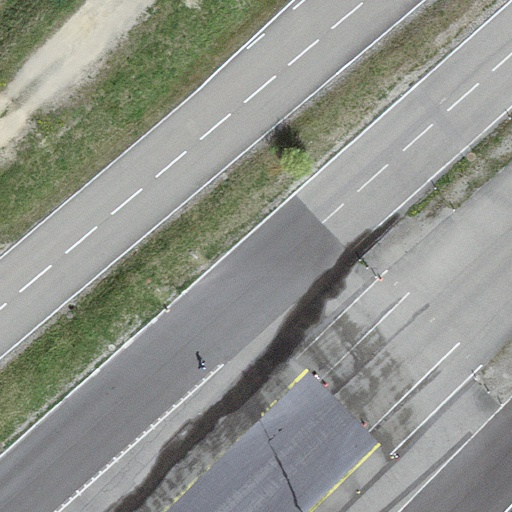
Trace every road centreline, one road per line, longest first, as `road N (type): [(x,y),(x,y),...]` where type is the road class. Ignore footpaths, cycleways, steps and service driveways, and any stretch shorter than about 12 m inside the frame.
road 1 (unknown): [(511,46),(357,178),(179,363),(3,511)]
road 2 (unknown): [(345,0),(0,301)]
road 3 (unknown): [(221,511),(511,238)]
